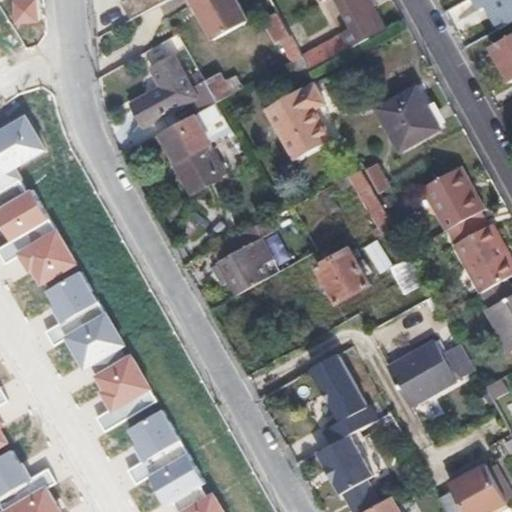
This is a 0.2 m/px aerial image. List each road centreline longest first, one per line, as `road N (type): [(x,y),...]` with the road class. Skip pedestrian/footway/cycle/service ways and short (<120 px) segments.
road 1 (residential): [(75,50),(81,121),(299,511)]
road 2 (residential): [(114,511),(0,314)]
road 3 (residential): [(417,0),(511,172)]
